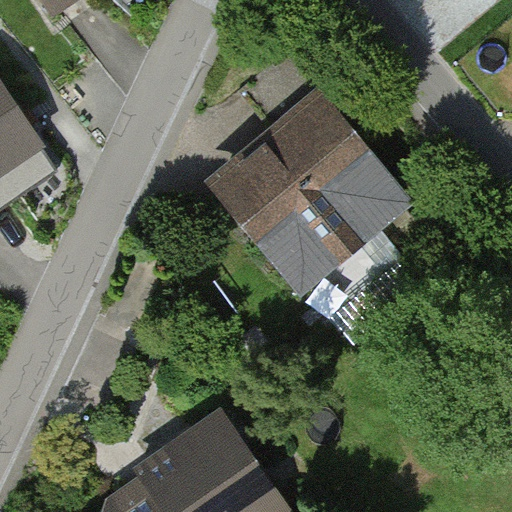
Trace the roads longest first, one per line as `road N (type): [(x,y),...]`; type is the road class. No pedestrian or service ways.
road 1 (residential): [(0,447),(208,0)]
road 2 (residential): [(511,185),(349,0)]
